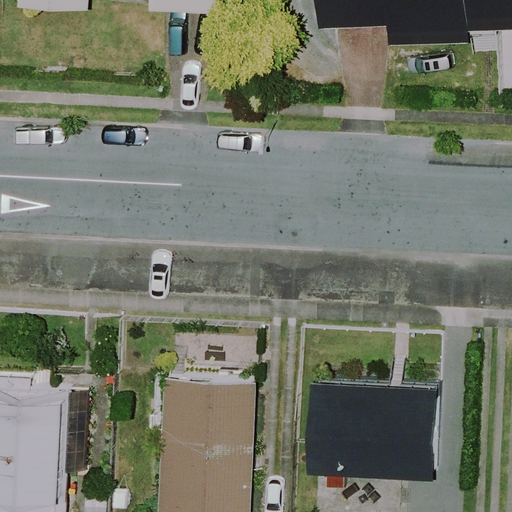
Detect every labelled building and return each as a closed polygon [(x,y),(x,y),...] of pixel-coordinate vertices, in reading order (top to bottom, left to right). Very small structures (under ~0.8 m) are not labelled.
[(23,0),(23,1),(93,5),(93,0),(152,0),(152,7),(227,11),(227,0),(23,0)] [(511,0),(316,0),(317,24),(389,22),(390,40),(472,37),(472,25),(511,23),(511,0)] [(0,479),(77,485),(82,375),(0,370),(0,479)] [(261,511),(266,374),(176,371),(170,511),(261,511)] [(449,468),(452,379),(320,374),(317,464),(449,468)] [(75,511),(77,485),(0,479),(0,511),(75,511)]
